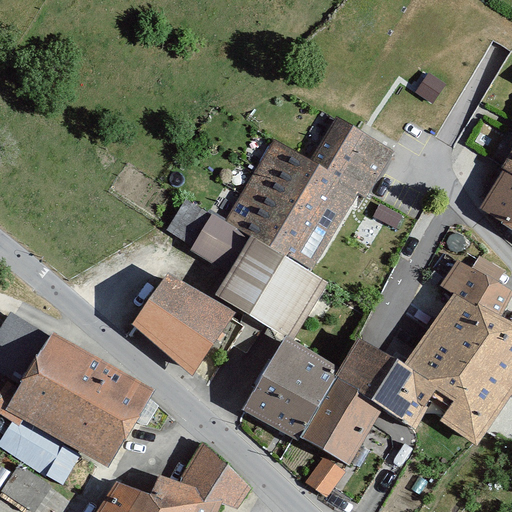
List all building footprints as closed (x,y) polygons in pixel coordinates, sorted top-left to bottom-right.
[(398,155),(341,120),(314,164),(363,194),(371,199),(398,155)] [(278,143),(228,225),(313,276),(363,194),(314,164),(278,143)] [(511,182),(507,179),(484,218),(511,237),(511,182)] [(297,347),(333,288),(313,276),(228,225),(219,218),(197,253),(236,277),(221,301),(297,347)] [(361,343),(340,378),(381,406),(412,423),(435,387),(458,402),(446,420),(475,439),(511,385),(511,326),(494,317),(508,294),(460,266),(449,285),(460,294),(403,371),(361,343)] [(241,318),(176,281),(140,332),(199,381),(241,318)] [(0,369),(22,382),(51,337),(10,314),(0,330),(0,369)] [(151,394),(51,337),(22,382),(5,410),(108,467),(151,394)] [(340,378),(285,347),(248,409),(302,436),(340,378)] [(381,406),(340,378),(302,436),(349,461),(381,406)] [(0,450),(67,490),(83,463),(16,423),(0,450)] [(119,490),(104,511),(228,511),(229,510),(234,511),(246,511),(258,495),(207,448),(183,492),(169,485),(159,506),(119,490)]
